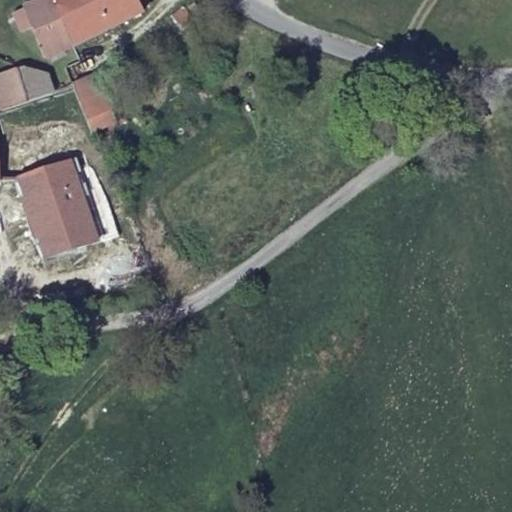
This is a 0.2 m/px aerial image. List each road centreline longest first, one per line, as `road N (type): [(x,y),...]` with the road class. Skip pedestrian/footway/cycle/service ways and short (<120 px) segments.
road 1 (residential): [(511,91),(355,184),(189,307),(50,327),(1,323)]
road 2 (residential): [(246,0),(294,33),(511,84)]
road 3 (track): [(189,307),(59,404),(13,511)]
